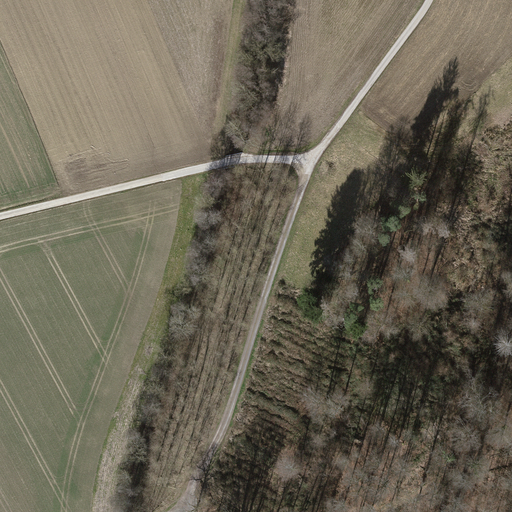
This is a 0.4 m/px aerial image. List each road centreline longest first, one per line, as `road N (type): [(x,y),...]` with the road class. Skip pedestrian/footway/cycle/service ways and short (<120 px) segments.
road 1 (track): [(0,216),(240,159),(312,160),(429,0)]
road 2 (track): [(192,511),(312,160)]
